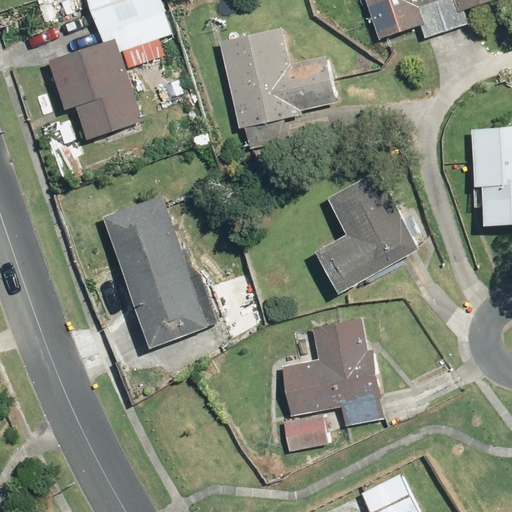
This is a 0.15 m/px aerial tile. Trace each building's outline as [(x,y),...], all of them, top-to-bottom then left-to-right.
[(143,122),(120,53),(124,52),(174,35),(162,0),(50,0),(36,5),(43,24),(93,7),(105,43),(52,61),(69,111),(80,107),(90,140),(143,122)] [(368,0),(381,37),(420,24),(426,40),(475,23),(471,12),(505,0),(368,0)] [(287,30),(224,43),(242,129),(339,109),(328,57),(294,65),(287,30)] [(511,129),(475,132),(478,188),(485,187),(487,225),(511,224),(511,129)] [(343,295),(423,250),(377,170),(328,198),(349,235),(319,253),(343,295)] [(168,197),(108,219),(154,350),(214,329),(168,197)] [(294,417),(286,418),(291,451),(331,445),(325,411),(345,408),(348,426),(387,421),(376,351),(370,352),(366,325),(318,332),(322,358),(286,363),(294,417)] [(139,402),(165,384),(156,370),(130,387),(139,402)] [(426,511),(405,473),(363,496),(372,511),(426,511)]
